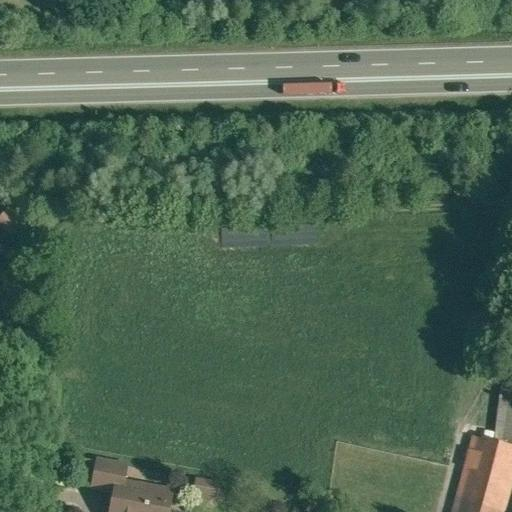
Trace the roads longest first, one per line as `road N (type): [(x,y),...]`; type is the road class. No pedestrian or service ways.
road 1 (trunk): [(0,82),(511,70)]
road 2 (residential): [(0,321),(39,332),(33,511)]
